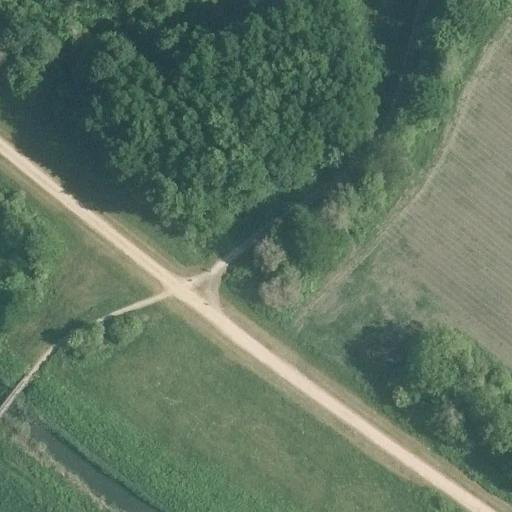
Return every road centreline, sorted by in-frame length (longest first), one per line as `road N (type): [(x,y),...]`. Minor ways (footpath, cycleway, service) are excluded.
road 1 (track): [(480,511),(0,146)]
road 2 (track): [(424,0),(391,117),(372,149),(202,279),(179,288)]
